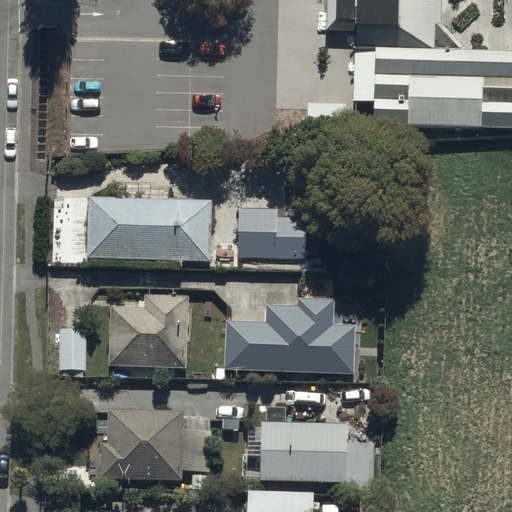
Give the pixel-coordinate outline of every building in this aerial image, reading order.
[(331,0),(330,37),(363,38),(362,56),(383,56),(380,129),(511,134),(511,61),(468,60),(442,32),(443,0),(331,0)] [(309,112),(309,142),(346,143),(346,113),(309,112)] [(212,210),(89,208),(88,267),(210,269),(212,210)] [(275,213),(240,213),(240,267),(307,266),(307,222),(276,222),(275,213)] [(143,317),(111,316),(109,375),(186,377),(188,304),(144,302),(143,317)] [(265,330),(225,329),(223,377),(353,381),(355,334),(333,333),(334,305),(296,304),(296,313),(265,312),(265,330)] [(87,335),(60,336),(60,378),(63,378),(63,382),(85,382),(85,378),(87,378),(87,335)] [(376,462),(376,450),(348,449),(349,433),(287,430),(288,417),(267,417),(266,431),(244,430),(242,485),(260,486),(260,489),(348,492),(348,497),(373,498),(373,494),(380,494),(381,462),(376,462)] [(183,421),(109,419),(108,454),(102,454),(102,488),(183,489),(183,480),(212,480),(213,438),(183,437),(183,421)] [(314,511),(315,501),(248,501),(248,511),(314,511)]
